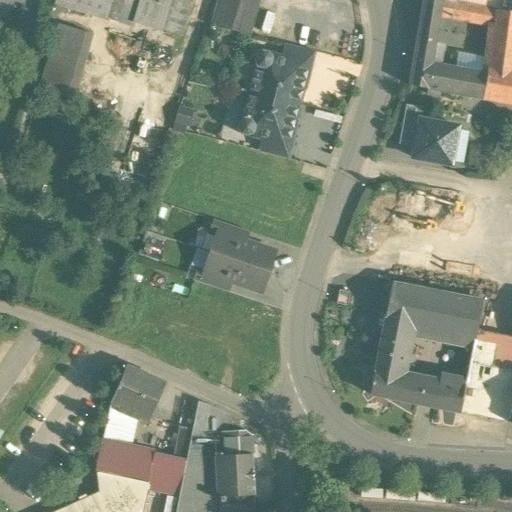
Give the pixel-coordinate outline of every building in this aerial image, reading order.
[(55,0),(53,9),(139,32),(140,28),(161,34),(162,31),(182,37),(191,0),(55,0)] [(254,0),(218,0),(210,26),(244,34),(254,0)] [(447,0),(422,0),(419,23),(436,26),(438,16),(493,27),(495,9),(448,0),(447,0)] [(511,0),(503,0),(502,10),(502,12),(511,12),(511,0)] [(511,12),(502,12),(502,10),(495,9),(493,27),(488,71),(493,72),(488,100),(511,104),(511,12)] [(436,26),(419,23),(416,38),(434,41),(437,27),(436,26)] [(92,36),(57,26),(36,98),(70,109),(92,36)] [(487,74),(431,64),(434,41),(416,38),(408,86),(483,99),(487,74)] [(314,52),(285,45),(281,59),(307,66),(306,67),(310,68),(314,52)] [(281,59),(271,57),(267,53),(261,51),(255,55),(253,61),(255,66),(248,92),(297,105),(306,67),(307,66),(281,59)] [(297,105),(248,92),(242,119),(238,122),(236,129),(239,135),(246,136),(251,135),(263,138),(287,144),(288,142),(297,105)] [(171,125),(185,130),(191,110),(177,105),(171,125)] [(416,148),(420,121),(422,109),(406,106),(400,145),(416,148)] [(456,127),(420,121),(416,148),(414,159),(450,165),(456,127)] [(287,144),(263,138),(259,152),(288,160),(292,143),(288,142),(287,144)] [(511,148),(496,145),(493,155),(511,159),(511,148)] [(498,161),(483,159),(481,178),(495,180),(498,161)] [(246,232),(214,221),(210,233),(216,236),(217,234),(242,243),(246,232)] [(242,243),(217,234),(216,236),(210,253),(265,272),(272,253),(242,243)] [(265,272),(210,253),(204,271),(204,272),(230,281),(259,291),(265,272)] [(230,281),(204,272),(204,271),(198,269),(194,281),(226,292),(230,281)] [(438,284),(429,283),(427,291),(437,293),(438,284)] [(427,291),(391,284),(384,323),(409,328),(474,341),(476,330),(482,302),(437,293),(427,291)] [(349,292),(339,290),(336,304),(347,306),(349,292)] [(409,328),(384,323),(369,395),(433,408),(438,385),(401,377),(399,373),(409,328)] [(511,337),(476,330),(474,341),(475,341),(495,345),(490,368),(511,371),(511,337)] [(495,345),(475,341),(466,383),(460,413),(480,417),(490,368),(495,345)] [(163,385),(124,368),(110,402),(118,405),(116,411),(131,417),(133,412),(148,418),(163,385)] [(511,371),(490,368),(480,417),(507,423),(511,399),(511,371)] [(466,383),(440,378),(438,385),(433,408),(460,413),(466,383)] [(208,407),(197,402),(192,429),(186,461),(178,497),(175,511),(205,511),(219,507),(222,507),(222,497),(219,497),(218,455),(225,455),(224,432),(235,431),(226,415),(208,407)] [(178,427),(172,458),(186,461),(192,429),(178,427)] [(235,431),(224,432),(225,455),(252,453),(251,435),(245,431),(235,431)] [(172,458),(101,443),(95,471),(148,481),(146,490),(147,490),(178,497),(186,461),(172,458)] [(225,455),(218,455),(219,497),(222,497),(254,495),(252,453),(225,455)] [(85,495),(77,499),(78,501),(54,511),(142,511),(143,511),(147,490),(146,490),(148,481),(95,471),(97,493),(86,498),(85,495)] [(254,495),(222,497),(222,507),(219,507),(220,511),(243,511),(253,509),(254,495)]
